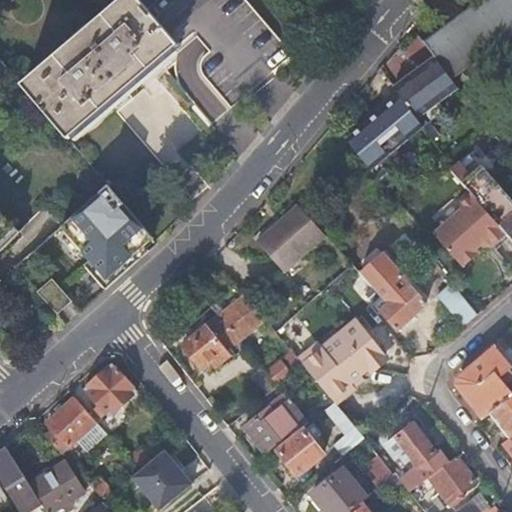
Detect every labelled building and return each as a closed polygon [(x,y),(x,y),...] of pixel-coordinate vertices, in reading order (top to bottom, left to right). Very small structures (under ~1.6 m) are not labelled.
[(119,0),(21,86),(31,96),(35,102),(67,140),(141,78),(176,50),(178,48),(135,0),(119,0)] [(142,0),(167,32),(178,24),(189,38),(211,21),(194,0),(142,0)] [(182,87),(208,125),(226,112),(225,103),(246,88),(247,89),(272,72),(261,56),(251,57),(243,45),(240,0),(225,0),(228,36),(201,37),(210,49),(200,56),(201,71),(181,72),(182,87)] [(511,0),(479,0),(474,4),(421,43),(432,57),(440,68),(450,82),(503,44),(511,37),(511,0)] [(401,101),(413,117),(414,118),(455,88),(450,82),(440,68),(432,57),(413,71),(391,87),(397,95),(401,101)] [(177,76),(167,63),(154,73),(164,86),(177,76)] [(414,118),(413,117),(401,101),(397,95),(371,116),(356,128),(344,139),(362,160),(363,161),(370,169),(420,127),(419,124),(414,118)] [(424,120),(419,124),(420,127),(430,140),(435,135),(424,120)] [(467,190),(472,196),(489,216),(492,220),(496,225),(505,235),(511,243),(511,208),(483,176),(506,157),(500,149),(483,161),(476,152),(452,170),(467,190)] [(152,239),(107,186),(59,228),(89,262),(83,267),(105,291),(138,261),(148,252),(143,247),(152,239)] [(489,216),(472,196),(460,206),(460,213),(433,236),(461,268),(478,253),(475,250),(485,242),(488,245),(490,248),(497,241),(505,235),(496,225),(492,220),(489,216)] [(284,274),(326,238),(310,219),(302,210),(299,207),(279,225),(257,243),(268,256),(284,274)] [(0,261),(25,237),(19,232),(0,213),(0,261)] [(475,250),(478,253),(488,245),(485,242),(475,250)] [(397,273),(375,293),(380,298),(372,305),(395,331),(410,318),(425,305),(397,273)] [(71,302),(50,278),(35,292),(56,316),(71,302)] [(441,294),(468,324),(477,316),(451,286),(441,294)] [(229,349),(264,322),(243,297),(226,311),(181,346),(200,371),(211,362),(215,368),(224,361),(233,354),(229,349)] [(302,367),(332,403),(351,388),(348,384),(359,376),(371,365),(384,355),(354,319),(336,333),(337,335),(321,349),(301,365),(302,367)] [(511,395),(499,379),(511,368),(511,344),(506,337),(482,358),(456,380),(455,385),(482,421),(489,415),(497,425),(508,440),(511,436),(511,395)] [(296,360),(301,365),(321,349),(316,343),(296,360)] [(291,376),(302,367),(301,365),(296,360),(290,352),(265,373),(262,369),(249,379),(264,398),(277,388),(275,386),(289,374),(291,376)] [(137,393),(111,364),(83,390),(97,406),(93,410),(101,419),(105,415),(108,418),(122,405),(137,393)] [(348,384),(351,388),(361,379),(359,376),(348,384)] [(284,396),(269,408),(273,413),(287,401),(284,396)] [(45,437),(59,453),(67,447),(67,448),(75,441),(96,423),(74,398),(62,409),(59,405),(54,410),(57,413),(51,418),(46,423),(53,431),(45,437)] [(292,437),(307,425),(287,401),(273,413),(269,408),(243,428),(254,441),(264,454),(290,434),(292,437)] [(357,434),(333,404),(324,411),(345,437),(333,447),(342,457),(363,441),(357,434)] [(86,453),(106,435),(96,423),(75,441),(86,453)] [(313,424),(304,431),(312,442),(322,435),(313,424)] [(410,460),(416,469),(399,482),(400,483),(409,495),(446,464),(437,452),(434,455),(430,449),(426,444),(432,439),(427,432),(420,437),(411,426),(394,439),(384,447),(395,460),(399,457),(404,464),(410,460)] [(304,431),(277,452),(286,464),(295,477),(323,456),(312,442),(304,431)] [(511,436),(508,440),(501,445),(511,458),(511,436)] [(136,456),(133,452),(127,458),(138,472),(147,464),(139,454),(136,456)] [(138,472),(131,478),(158,511),(190,485),(177,470),(162,452),(156,456),(147,464),(138,472)] [(376,457),(366,465),(365,474),(377,489),(392,476),(376,457)] [(474,482),(455,457),(446,464),(409,495),(414,500),(433,486),(439,493),(432,499),(439,509),(447,503),(451,508),(463,499),(459,493),(467,488),(474,482)] [(29,486),(45,511),(55,511),(62,508),(64,511),(68,511),(73,509),(69,504),(84,494),(64,464),(29,486)] [(350,511),(363,502),(365,500),(342,471),(312,495),(324,509),(325,511),(350,511)] [(98,498),(102,503),(111,496),(98,481),(89,488),(98,498)] [(438,511),(434,506),(425,511),(486,511),(490,509),(479,495),(457,511),(438,511)] [(94,501),(99,506),(101,505),(102,503),(98,498),(94,501)] [(370,511),(363,502),(350,511),(370,511)]
